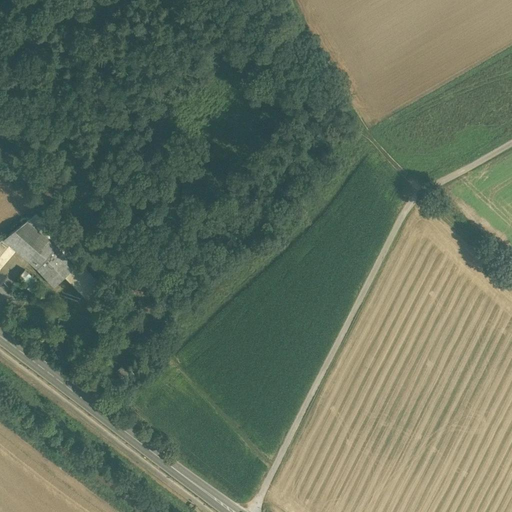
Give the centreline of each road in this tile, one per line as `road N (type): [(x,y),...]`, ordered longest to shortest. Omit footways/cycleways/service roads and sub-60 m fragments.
road 1 (track): [(252,511),(412,202),(511,143)]
road 2 (track): [(275,466),(0,163)]
road 3 (secondary): [(233,511),(0,336)]
road 4 (track): [(367,143),(511,278)]
road 5 (track): [(290,0),(367,143)]
